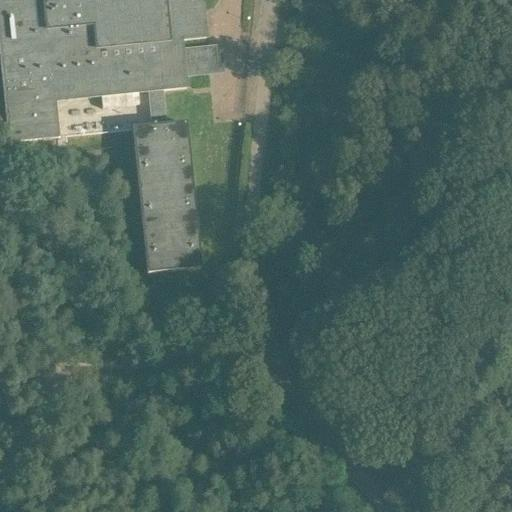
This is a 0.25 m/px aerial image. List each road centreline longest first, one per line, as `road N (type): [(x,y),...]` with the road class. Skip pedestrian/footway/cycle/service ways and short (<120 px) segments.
road 1 (unclassified): [(282,376),(260,292),(254,205),(272,0)]
road 2 (track): [(25,362),(282,376)]
